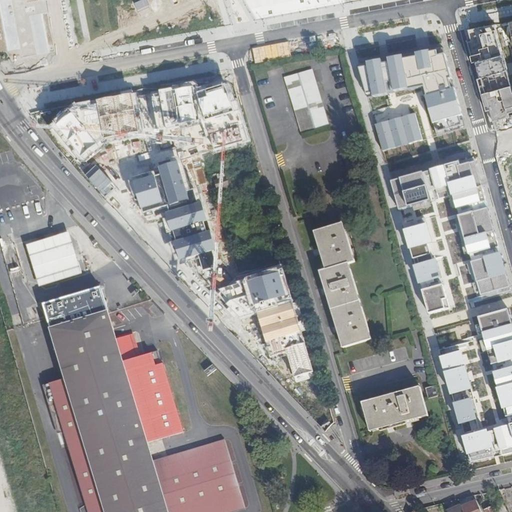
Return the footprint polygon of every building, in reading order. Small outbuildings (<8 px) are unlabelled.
[(499,24),(466,29),(476,65),(482,63),(508,57),(511,56),(509,46),(506,33),(501,34),(499,24)] [(400,39),(363,43),(364,55),(401,52),(400,39)] [(425,89),(453,83),(444,49),(417,55),(425,89)] [(425,89),(417,55),(401,58),(409,93),(425,89)] [(511,70),(508,57),(482,63),(488,86),(484,87),(486,95),(511,87),(511,70)] [(409,93),(401,58),(386,62),(394,96),(409,93)] [(394,96),(386,62),(371,65),(378,100),(394,96)] [(311,70),(284,77),(301,133),(327,126),(311,70)] [(196,91),(194,83),(150,91),(157,130),(199,121),(201,124),(211,152),(250,140),(231,89),(229,90),(227,90),(224,84),(196,91)] [(435,123),(463,116),(453,83),(425,89),(435,123)] [(511,87),(486,95),(492,122),(511,115),(511,87)] [(84,101),(74,103),(43,128),(79,166),(107,140),(112,139),(143,132),(135,92),(84,101)] [(442,146),(469,140),(463,116),(435,123),(442,146)] [(425,124),(414,127),(420,153),(432,149),(425,124)] [(414,127),(400,130),(407,156),(420,153),(414,127)] [(400,130),(385,134),(393,160),(407,156),(400,130)] [(157,165),(158,170),(127,178),(139,217),(160,211),(161,214),(175,261),(216,250),(201,200),(190,203),(189,198),(176,159),(157,165)] [(480,181),(475,161),(440,170),(446,191),(480,181)] [(428,172),(413,177),(425,221),(440,217),(428,172)] [(413,177),(392,183),(404,227),(425,221),(413,177)] [(488,207),(480,181),(446,191),(454,217),(488,207)] [(495,237),(488,207),(454,217),(462,246),(495,237)] [(343,223),(314,232),(325,270),(320,272),(342,349),(370,340),(347,263),(354,261),(343,223)] [(53,282),(58,301),(70,297),(65,279),(85,273),(73,231),(29,244),(42,285),(53,282)] [(157,236),(149,238),(152,251),(160,249),(157,236)] [(502,263),(495,237),(462,246),(470,272),(502,263)] [(437,238),(411,244),(421,279),(447,273),(437,238)] [(232,257),(230,242),(216,244),(218,258),(232,257)] [(509,285),(502,263),(470,272),(475,295),(509,285)] [(281,267),(245,278),(239,283),(213,290),(239,320),(255,315),(270,356),(286,353),(293,378),(314,372),(304,340),(298,321),(281,267)] [(456,307),(447,273),(421,279),(430,314),(456,307)] [(54,328),(110,311),(103,288),(70,297),(58,301),(47,304),(51,319),(54,328)] [(511,333),(511,317),(509,308),(508,302),(467,314),(476,344),(511,333)] [(168,511),(154,460),(148,441),(118,339),(110,311),(54,328),(69,378),(51,383),(88,511),(168,511)] [(118,339),(148,441),(163,437),(162,432),(169,430),(170,435),(184,431),(164,361),(161,361),(158,349),(156,349),(140,354),(139,351),(136,341),(135,338),(136,337),(138,335),(137,332),(134,330),(130,331),(128,335),(128,336),(118,339)] [(511,359),(511,333),(476,344),(484,368),(494,365),(511,359)] [(463,343),(442,349),(449,373),(470,367),(463,343)] [(511,359),(494,365),(510,418),(511,417),(511,359)] [(476,389),(470,367),(449,373),(455,395),(474,390),(476,389)] [(434,386),(424,389),(427,398),(437,395),(434,386)] [(418,387),(372,400),(381,429),(426,416),(418,387)] [(484,423),(476,389),(474,390),(455,395),(463,429),(484,423)] [(368,433),(381,429),(372,400),(360,404),(368,433)] [(511,455),(511,424),(490,430),(491,435),(497,459),(511,455)] [(497,459),(491,435),(467,441),(473,465),(497,459)] [(176,454),(154,460),(168,511),(227,511),(246,506),(226,439),(183,452),(185,456),(178,458),(176,454)] [(464,511),(481,511),(477,502),(462,508),(464,511)]
